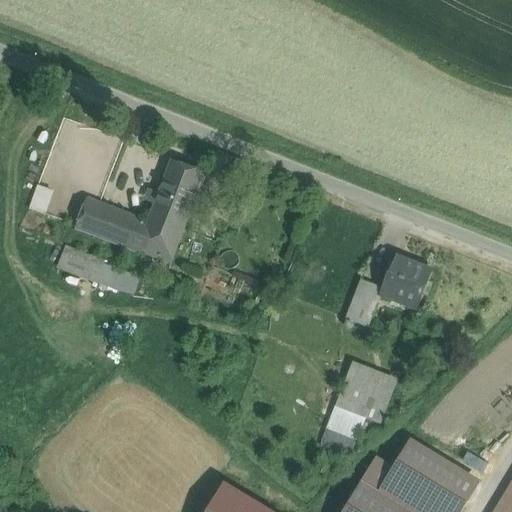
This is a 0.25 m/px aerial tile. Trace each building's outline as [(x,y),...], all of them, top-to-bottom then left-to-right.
[(206,174),(172,161),(159,196),(192,209),(206,174)] [(100,205),(40,182),(29,210),(89,233),(100,205)] [(159,196),(148,224),(100,205),(89,233),(171,265),(192,209),(159,196)] [(70,251),(63,270),(86,278),(93,259),(70,251)] [(433,272),(397,258),(391,273),(390,273),(383,289),(380,296),(381,297),(417,311),(433,272)] [(102,264),(95,282),(133,297),(140,279),(102,264)] [(383,289),(361,281),(346,319),(368,328),(381,297),(380,296),(383,289)] [(399,380),(352,362),(335,407),(382,425),(399,380)]
